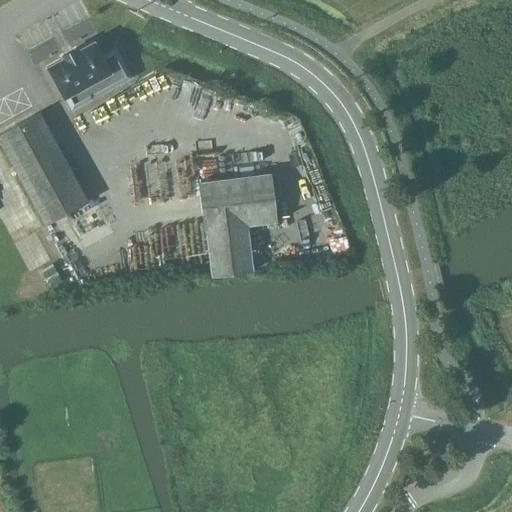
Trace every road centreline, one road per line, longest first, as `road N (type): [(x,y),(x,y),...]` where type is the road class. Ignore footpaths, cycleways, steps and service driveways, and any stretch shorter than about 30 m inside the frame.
road 1 (secondary): [(400,415),(406,340),(397,265),(348,113),(292,62),(151,2)]
road 2 (unclassified): [(400,415),(479,432),(465,475),(410,499)]
